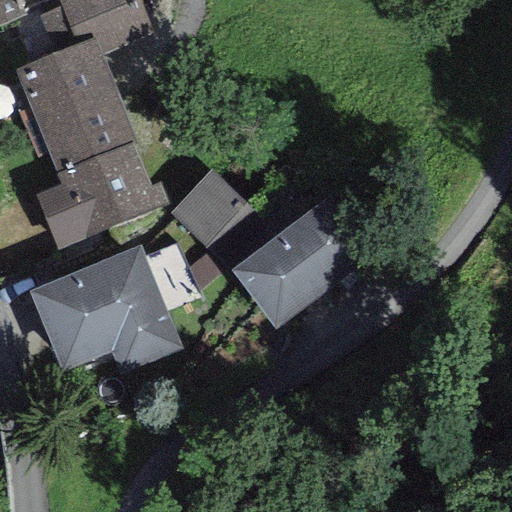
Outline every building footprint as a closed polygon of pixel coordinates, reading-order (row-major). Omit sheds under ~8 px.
[(0,0),(0,25),(23,16),(16,0),(0,0)] [(102,54),(153,34),(139,0),(55,0),(59,8),(75,46),(95,37),(102,54)] [(59,8),(15,27),(32,65),(15,72),(55,173),(133,141),(102,54),(95,37),(75,46),(59,8)] [(34,197),(57,252),(169,205),(159,181),(151,185),(133,141),(55,173),(60,187),(34,197)] [(211,174),(172,213),(224,264),(263,224),(211,174)] [(327,200),(232,272),(276,330),(371,259),(327,200)] [(138,246),(29,292),(63,372),(111,351),(121,376),(182,350),(138,246)]
